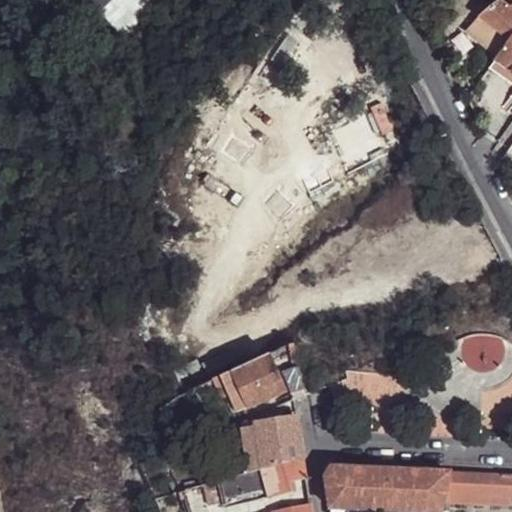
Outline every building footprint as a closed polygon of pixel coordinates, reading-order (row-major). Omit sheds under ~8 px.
[(85,0),(124,41),(164,0),(85,0)] [(511,1),(510,0),(499,0),(498,1),(510,10),(511,7),(511,1)] [(498,1),(481,16),(511,38),(511,36),(511,11),(510,10),(498,1)] [(481,16),(472,22),(505,47),(511,38),(481,16)] [(511,36),(511,38),(505,47),(497,58),(511,69),(511,36)] [(511,69),(497,58),(490,67),(507,81),(511,73),(511,69)] [(173,117),(149,91),(98,142),(123,167),(173,117)] [(492,375),(497,362),(484,357),(489,345),(471,338),(461,364),(492,375)] [(231,370),(247,408),(285,392),(269,353),(231,370)] [(204,378),(195,360),(172,371),(180,388),(194,382),(204,378)] [(302,390),(298,367),(282,373),(291,395),(302,390)] [(231,370),(220,376),(235,413),(247,408),(231,370)] [(511,429),(511,406),(483,408),(484,430),(511,429)] [(302,458),(296,418),(255,423),(256,427),(246,428),(252,470),(286,462),(302,458)] [(188,446),(165,454),(169,464),(192,455),(188,446)] [(292,480),(305,477),(302,458),(286,462),(292,480)] [(286,462),(252,470),(250,471),(254,491),(257,490),(270,486),(292,480),(286,462)] [(449,473),(335,468),(332,468),(325,477),(329,508),(410,511),(441,511),(442,510),(445,494),(449,473)] [(254,491),(250,471),(220,479),(224,503),(225,503),(245,498),(246,503),(259,500),(257,490),(254,491)] [(452,473),(449,473),(445,494),(450,494),(511,498),(511,475),(452,473)] [(185,483),(186,490),(188,489),(200,486),(204,485),(201,478),(185,483)] [(188,489),(190,495),(194,511),(208,511),(200,486),(188,489)] [(272,500),(270,486),(257,490),(259,500),(246,503),(249,505),(272,500)] [(186,490),(180,492),(181,498),(190,495),(188,489),(186,490)] [(445,494),(442,510),(448,511),(450,494),(445,494)] [(245,498),(225,503),(227,510),(248,505),(249,505),(246,503),(245,498)] [(309,511),(309,503),(267,511),(309,511)]
